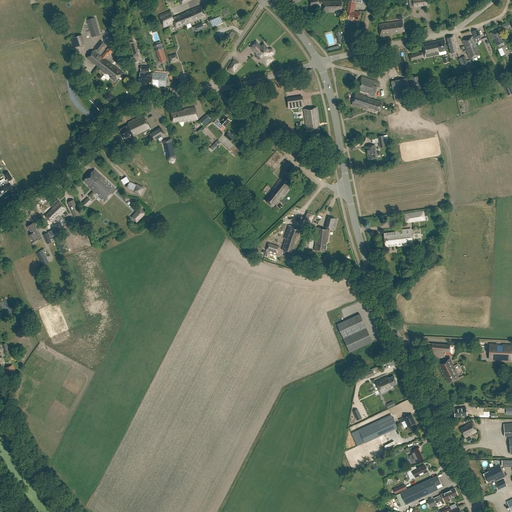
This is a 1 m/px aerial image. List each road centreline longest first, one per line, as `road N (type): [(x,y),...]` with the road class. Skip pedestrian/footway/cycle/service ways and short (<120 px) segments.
road 1 (tertiary): [(479,511),(381,300),(348,196)]
road 2 (unclassified): [(0,220),(55,187),(118,110),(210,87)]
road 3 (unclassified): [(348,196),(210,87)]
road 4 (tertiary): [(348,196),(319,62)]
road 5 (track): [(0,403),(71,511)]
